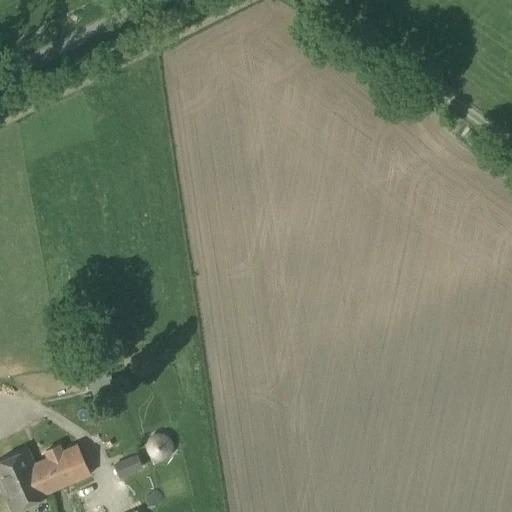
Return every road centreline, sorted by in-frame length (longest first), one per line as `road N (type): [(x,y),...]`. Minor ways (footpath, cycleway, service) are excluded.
road 1 (unknown): [(319,0),(511,147)]
road 2 (unclassified): [(0,75),(154,0)]
